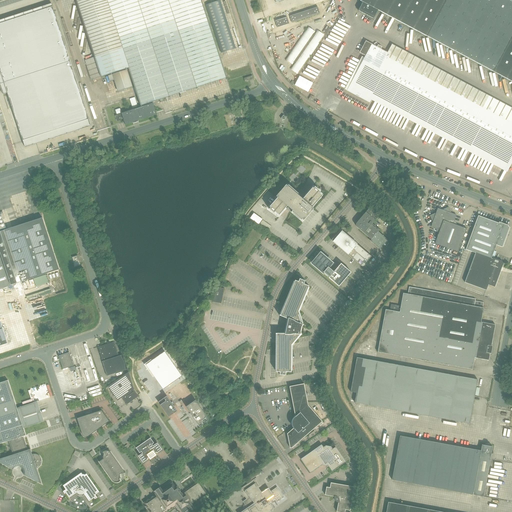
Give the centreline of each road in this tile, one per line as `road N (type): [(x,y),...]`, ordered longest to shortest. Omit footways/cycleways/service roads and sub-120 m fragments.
road 1 (unclassified): [(253,408),(276,287),(385,156)]
road 2 (unclassified): [(45,350),(106,326),(54,159)]
road 3 (unclassified): [(54,159),(274,81)]
road 4 (unclassified): [(179,453),(148,407),(93,441),(75,439),(45,350)]
road 5 (unclassified): [(511,210),(385,156)]
road 6 (unclassified): [(385,156),(291,100),(274,81)]
road 7 (unclassified): [(322,511),(253,408)]
